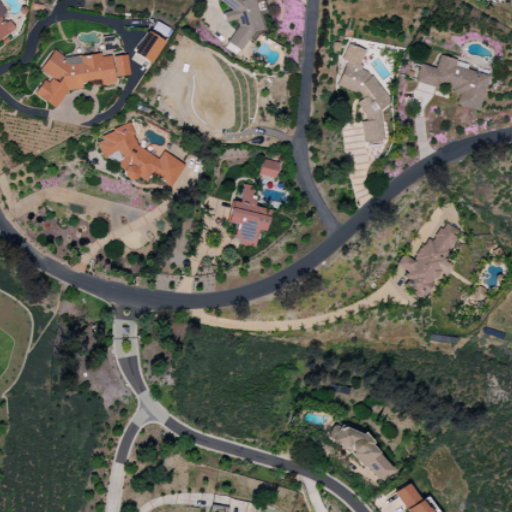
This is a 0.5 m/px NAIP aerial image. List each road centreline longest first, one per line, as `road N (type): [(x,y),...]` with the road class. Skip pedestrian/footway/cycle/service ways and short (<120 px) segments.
road 1 (residential): [(511,134),(438,155),(314,258),(264,287),(217,300),(128,295),(45,264),(0,221)]
road 2 (residential): [(128,295),(133,380),(169,424),(295,469),(334,487),(360,511)]
road 3 (residential): [(89,120),(116,108),(132,78),(126,40),(113,20),(60,16),(0,71)]
road 4 (residential): [(339,237),(305,175),(298,143),(312,0)]
